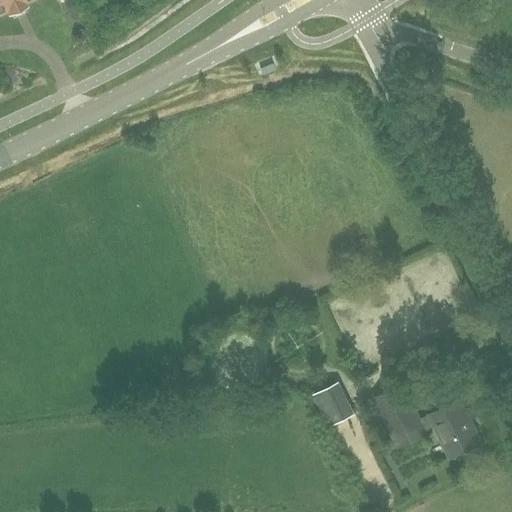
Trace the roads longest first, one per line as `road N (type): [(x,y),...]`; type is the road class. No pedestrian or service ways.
road 1 (unclassified): [(511,325),(365,20)]
road 2 (tertiary): [(202,51),(0,154)]
road 3 (unclassified): [(511,69),(365,20)]
road 4 (tertiary): [(202,51),(326,0)]
